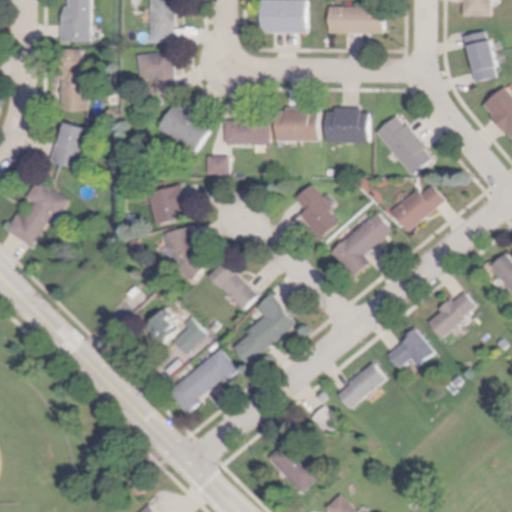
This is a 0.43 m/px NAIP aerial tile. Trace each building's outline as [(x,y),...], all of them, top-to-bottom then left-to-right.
[(72,0),(95,0),(95,42),(65,42),(65,23),(67,16),(68,8),(72,8),(72,0)] [(180,0),(180,27),(177,27),(177,43),(155,42),(155,0),(180,0)] [(267,0),(312,0),(311,33),(266,33),(267,0)] [(495,0),(495,17),(467,17),(467,2),(465,2),(465,0),(495,0)] [(388,7),(388,34),(333,33),(334,7),(388,7)] [(468,37),(489,31),(492,42),(496,41),(502,67),(498,68),(501,77),(479,82),(476,67),(478,66),(475,52),(472,53),(468,37)] [(66,50),(88,50),(89,62),(89,74),(88,91),(93,91),(93,111),(78,112),(66,110),(66,74),(64,62),(66,50)] [(177,52),(182,92),(161,94),(160,79),(146,81),(143,56),(177,52)] [(510,88),(511,90),(511,134),(510,132),(509,133),(495,116),(497,115),(489,105),(510,88)] [(189,108),(209,121),(207,124),(215,129),(199,153),(163,128),(180,104),(188,110),(189,108)] [(314,108),(314,111),(323,111),(323,141),(280,141),(280,111),(289,111),(289,108),(314,108)] [(365,109),(365,113),(373,113),(372,143),(330,143),(330,113),(339,113),(339,108),(365,109)] [(113,109),(123,115),(118,122),(109,116),(113,109)] [(273,117),(273,144),(229,144),(229,121),(246,121),(246,117),(273,117)] [(409,127),(412,125),(430,147),(428,149),(436,160),(416,176),(381,133),(401,117),(409,127)] [(68,122),(94,130),(88,149),(93,150),(86,171),(55,161),(68,122)] [(234,157),(233,175),(212,175),(212,157),(234,157)] [(31,198),(43,180),(74,201),(63,218),(58,214),(36,247),(12,230),(22,214),(28,218),(38,203),(31,198)] [(317,185),(337,209),(334,211),(344,223),(325,239),(305,215),(311,211),(300,198),(317,185)] [(426,195),(438,185),(450,201),(412,232),(396,212),(405,205),(423,191),(426,195)] [(154,193),(186,186),(192,209),(188,209),(190,218),(161,225),(154,193)] [(398,231),(369,255),(375,263),(357,278),(335,252),(382,212),(398,231)] [(170,234),(195,227),(199,241),(204,251),(215,262),(197,281),(186,269),(174,250),(173,247),(170,234)] [(511,285),(496,266),(511,254),(511,255),(511,285)] [(240,272),(263,295),(248,310),(215,277),(229,263),(239,273),(240,272)] [(470,293),(481,307),(469,317),(471,319),(447,339),(434,323),(446,312),(444,309),(456,299),(458,302),(470,293)] [(276,294),(286,305),(285,305),(301,325),(253,365),(239,348),(256,334),(253,331),(253,330),(269,317),(261,307),(276,294)] [(172,307),(179,315),(175,319),(184,329),(169,344),(163,338),(161,339),(155,333),(157,332),(152,327),(172,307)] [(218,321),(224,326),(218,332),(212,327),(218,321)] [(179,347),(196,329),(207,340),(190,358),(179,347)] [(409,338),(420,329),(440,353),(424,367),(416,359),(405,369),(393,355),(411,340),(409,338)] [(244,371),(229,383),(227,380),(205,398),(207,402),(192,414),(174,392),(226,349),(244,371)] [(378,363),(391,380),(355,409),(344,395),(356,385),(354,383),(378,363)] [(321,398),(326,393),(332,398),(327,404),(321,398)] [(330,406),(346,423),(333,435),(317,418),(330,406)] [(293,440),(327,475),(308,493),(274,458),(293,440)] [(142,483),(149,490),(140,499),(133,492),(142,483)] [(335,511),(332,509),(347,495),(363,511),(335,511)]
